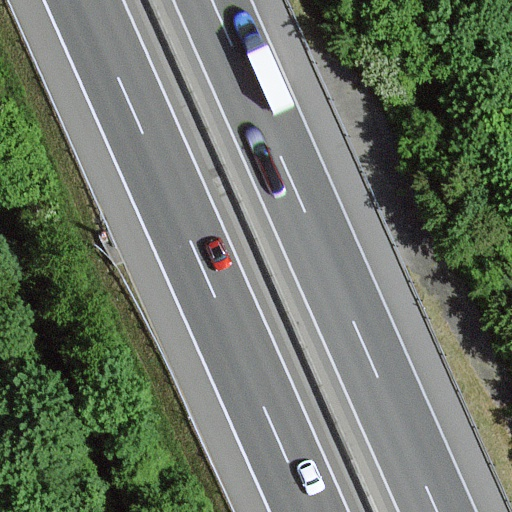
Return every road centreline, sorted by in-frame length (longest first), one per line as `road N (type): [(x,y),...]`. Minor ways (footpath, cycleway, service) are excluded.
road 1 (motorway): [(442,511),(217,0)]
road 2 (motorway): [(83,0),(308,511)]
